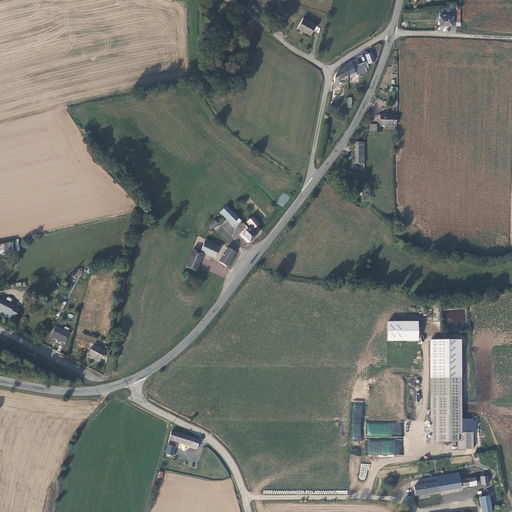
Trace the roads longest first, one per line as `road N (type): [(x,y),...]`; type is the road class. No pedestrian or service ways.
road 1 (tertiary): [(314,181),(194,333),(131,380)]
road 2 (unclassified): [(131,380),(148,408),(219,445),(244,496)]
road 3 (tertiary): [(391,33),(353,126),(314,181)]
road 4 (unclassified): [(244,496),(409,499)]
road 5 (tertiary): [(131,380),(78,391),(0,380)]
road 6 (unclassified): [(325,72),(226,0)]
